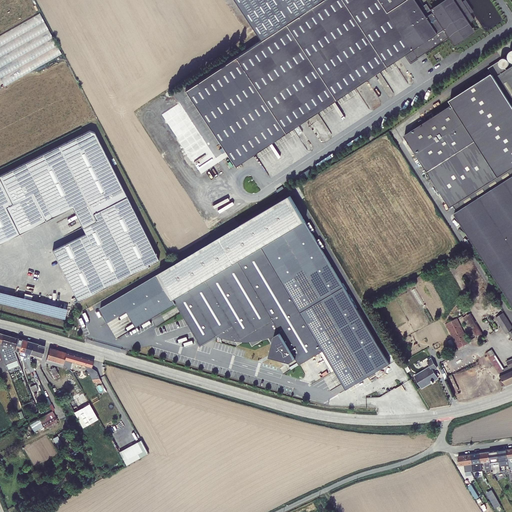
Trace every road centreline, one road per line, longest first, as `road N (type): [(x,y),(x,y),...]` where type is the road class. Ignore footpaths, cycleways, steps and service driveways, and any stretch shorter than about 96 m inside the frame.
road 1 (tertiary): [(0,323),(315,414),(448,414)]
road 2 (unknown): [(111,354),(126,339),(146,339),(394,419)]
road 3 (unclassified): [(439,444),(279,511)]
